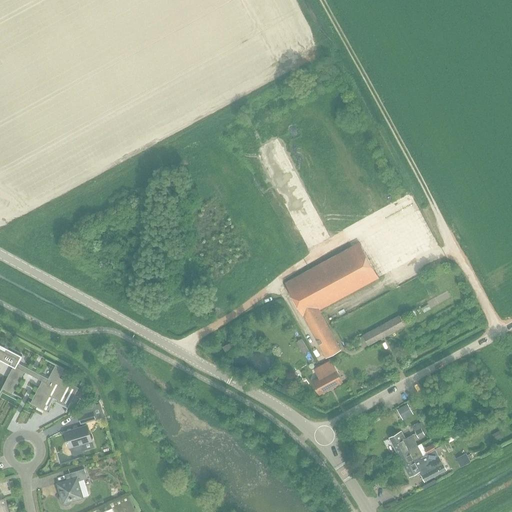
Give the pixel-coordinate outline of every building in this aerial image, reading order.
[(319,310),(378,277),(359,242),(285,283),(304,318),(305,317),(326,357),(340,349),(319,310)] [(368,344),(404,325),(399,316),(364,335),(368,344)] [(302,339),(297,342),(303,354),(309,350),(302,339)] [(78,387),(59,377),(64,368),(46,359),(45,360),(55,365),(48,378),(18,362),(22,355),(0,343),(0,358),(13,366),(0,391),(0,393),(2,388),(21,398),(22,398),(13,393),(24,372),(42,381),(31,402),(28,401),(48,412),(48,411),(47,411),(54,398),(56,400),(55,402),(67,408),(65,411),(65,412),(78,387)] [(313,381),(320,394),(342,382),(332,363),(325,367),(324,364),(315,369),(319,377),(313,381)] [(100,403),(77,410),(79,415),(81,423),(95,419),(104,416),(100,403)] [(407,404),(398,409),(403,418),(412,414),(407,404)] [(423,426),(421,422),(412,426),(418,437),(424,434),(421,427),(423,426)] [(87,425),(64,432),(69,448),(70,447),(72,454),(74,455),(82,452),(83,450),(81,444),(92,441),(87,425)] [(499,430),(492,434),(496,440),(503,436),(499,430)] [(399,432),(389,437),(393,444),(398,455),(417,445),(412,435),(403,439),(399,432)] [(433,444),(424,449),(427,453),(435,449),(433,444)] [(417,445),(398,455),(404,465),(419,458),(423,456),(417,445)] [(435,449),(427,453),(429,457),(437,453),(435,449)] [(419,458),(404,465),(409,476),(419,471),(421,474),(421,475),(436,467),(441,465),(444,471),(446,470),(437,453),(429,457),(427,453),(423,456),(419,458)] [(465,453),(456,458),(461,467),(470,462),(465,453)] [(441,465),(436,467),(439,473),(444,471),(441,465)] [(436,467),(421,475),(425,481),(439,473),(436,467)] [(71,501),(71,500),(83,497),(78,481),(87,478),(84,468),(69,473),(71,479),(58,483),(61,495),(61,496),(60,497),(60,498),(60,499),(60,500),(60,501),(61,502),(62,503),(63,504),(64,504),(65,504),(66,504),(67,504),(68,504),(69,503),(70,502),(71,501)] [(135,511),(128,495),(99,509),(100,511),(135,511)] [(0,511),(9,511),(5,498),(0,499),(0,511)]
